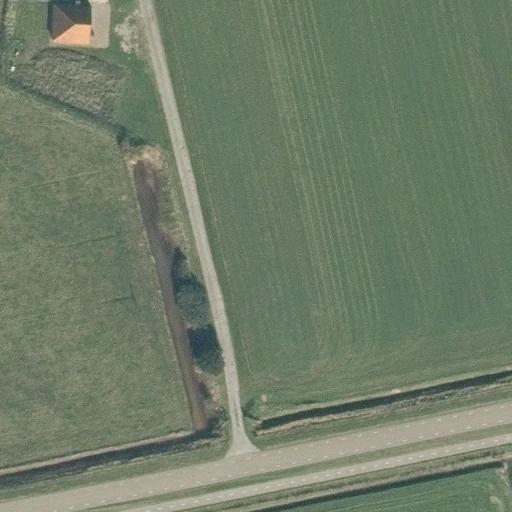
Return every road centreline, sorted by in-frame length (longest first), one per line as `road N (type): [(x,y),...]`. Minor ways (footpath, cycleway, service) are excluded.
road 1 (tertiary): [(17,511),(511,413)]
road 2 (track): [(248,465),(147,0)]
